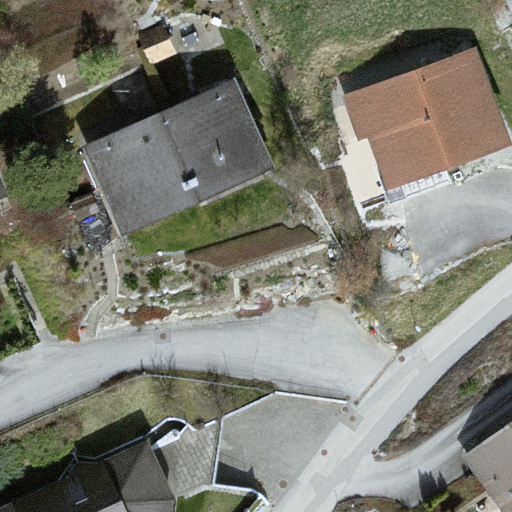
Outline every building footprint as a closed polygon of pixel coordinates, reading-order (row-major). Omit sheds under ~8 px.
[(511,90),(485,33),(343,98),(394,210),(511,156),(511,90)] [(241,71),(77,146),(130,262),(294,187),(241,71)] [(0,137),(0,265),(52,238),(0,137)] [(511,511),(511,419),(461,456),(500,510),(496,511),(511,511)] [(192,511),(156,434),(0,506),(0,511),(192,511)]
